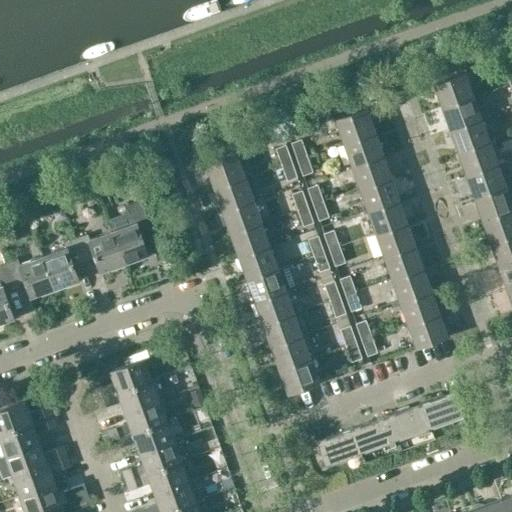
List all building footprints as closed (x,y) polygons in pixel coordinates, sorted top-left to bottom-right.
[(511,59),(502,63),(508,79),(511,78),(511,59)] [(441,107),(473,95),(464,72),(433,83),(441,107)] [(476,106),(473,95),(441,107),(449,129),(481,118),(488,115),(484,103),(476,106)] [(334,119),(342,142),(374,131),(366,107),(334,119)] [(449,129),(457,152),(489,141),(481,118),(449,129)] [(374,131),(342,142),(350,165),(382,153),(374,131)] [(295,138),(301,154),(311,151),(305,134),(295,138)] [(280,144),(285,160),(295,156),(290,140),(280,144)] [(457,152),(465,174),(497,163),(489,141),(457,152)] [(317,167),(311,151),(301,154),(307,170),(317,167)] [(390,176),(382,153),(350,165),(358,187),(390,176)] [(205,165),(213,188),(244,177),(236,154),(205,165)] [(301,172),(295,156),(285,160),(291,176),(301,172)] [(497,163),(465,174),(473,197),(505,186),(497,163)] [(398,199),(390,176),(358,187),(367,210),(398,199)] [(213,188),(221,211),(252,200),(244,177),(213,188)] [(312,184),(317,200),(327,196),(322,180),(312,184)] [(296,190),(302,206),(312,202),(306,186),(296,190)] [(473,197),(481,220),(511,208),(511,205),(505,186),(473,197)] [(333,213),(327,196),(317,200),(323,216),(333,213)] [(398,199),(367,210),(375,232),(406,221),(398,199)] [(252,200),(221,211),(229,233),(260,222),(252,200)] [(128,224),(111,230),(122,262),(146,254),(141,240),(152,236),(140,202),(129,206),(131,213),(125,215),(128,224)] [(317,218),(312,202),(302,206),(307,222),(317,218)] [(511,208),(481,220),(489,242),(511,234),(511,208)] [(375,232),(383,255),(414,244),(406,221),(375,232)] [(229,233),(237,256),(268,245),(260,222),(229,233)] [(328,230),(334,246),(344,242),(338,226),(328,230)] [(86,234),(74,238),(82,261),(93,257),(98,271),(122,262),(111,230),(87,239),(86,234)] [(312,235),(318,251),(328,248),(322,232),(312,235)] [(511,234),(489,242),(497,265),(511,259),(511,234)] [(41,255),(52,287),(76,279),(71,265),(82,261),(74,238),(62,243),(64,247),(41,255)] [(349,258),(344,242),(334,246),(339,262),(349,258)] [(383,255),(391,278),(422,266),(414,244),(383,255)] [(268,245),(237,256),(245,279),(276,268),(268,245)] [(334,264),(328,248),(318,251),(324,268),(334,264)] [(29,295),(52,287),(41,255),(17,264),(16,259),(4,263),(12,286),(24,282),(29,295)] [(511,259),(497,265),(505,287),(511,285),(511,259)] [(0,320),(10,317),(0,290),(12,286),(4,263),(0,264),(0,320)] [(287,264),(276,268),(245,279),(253,301),(284,290),(295,287),(287,264)] [(391,278),(399,300),(430,289),(422,266),(391,278)] [(344,276),(350,292),(360,288),(354,272),(344,276)] [(329,281),(334,297),(344,294),(339,278),(329,281)] [(366,304),(360,288),(350,292),(356,308),(366,304)] [(430,289),(399,300),(407,323),(438,312),(430,289)] [(253,301),(261,324),(292,313),(284,290),(253,301)] [(350,310),(344,294),(334,297),(340,313),(350,310)] [(447,335),(438,312),(407,323),(415,346),(447,335)] [(292,313),(261,324),(269,347),(301,335),(292,313)] [(361,321),(366,338),(376,334),(371,318),(361,321)] [(345,327),(351,343),(361,340),(355,323),(345,327)] [(382,350),(376,334),(366,338),(372,354),(382,350)] [(309,358),(301,335),(269,347),(277,369),(309,358)] [(367,356),(361,340),(351,343),(357,359),(367,356)] [(90,391),(93,400),(149,379),(141,358),(108,370),(113,381),(98,387),(99,387),(90,391)] [(317,381),(309,358),(277,369),(286,393),(317,381)] [(149,379),(93,400),(97,410),(120,401),(124,412),(157,400),(149,379)] [(454,390),(419,403),(427,427),(462,414),(454,390)] [(110,440),(117,437),(164,420),(157,400),(124,412),(127,422),(106,429),(110,440)] [(0,433),(52,414),(48,404),(26,413),(22,402),(0,409),(0,433)] [(419,403),(385,415),(393,439),(427,427),(419,403)] [(52,414),(0,433),(0,456),(3,455),(37,443),(33,433),(56,425),(52,414)] [(359,451),(393,439),(385,415),(350,427),(359,451)] [(135,442),(139,453),(171,441),(164,420),(117,437),(120,447),(135,442)] [(324,464),(359,451),(350,427),(315,440),(324,464)] [(179,460),(171,441),(139,453),(142,462),(121,470),(124,480),(179,460)] [(10,475),(67,455),(63,445),(40,454),(37,443),(3,455),(10,475)] [(71,465),(67,455),(10,475),(18,495),(51,483),(48,474),(71,465)] [(150,482),(153,493),(186,481),(179,460),(124,480),(128,490),(150,482)] [(157,503),(131,511),(163,511),(194,501),(186,481),(153,493),(157,503)] [(55,493),(51,483),(18,495),(23,511),(35,511),(86,494),(82,483),(55,493)] [(511,511),(511,493),(498,498),(503,511),(511,511)] [(35,511),(66,511),(90,503),(86,494),(35,511)] [(503,511),(498,498),(475,507),(477,511),(503,511)] [(197,511),(194,501),(163,511),(197,511)]
